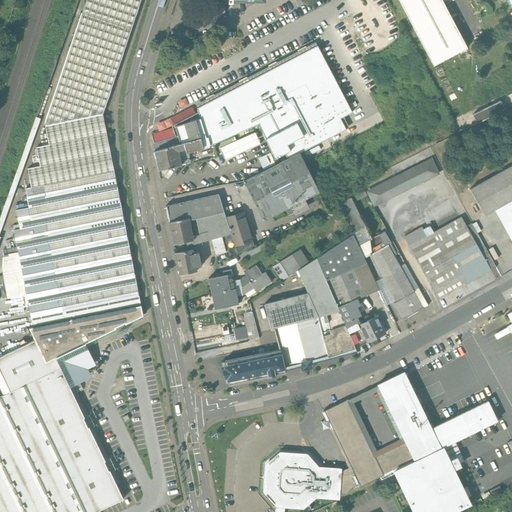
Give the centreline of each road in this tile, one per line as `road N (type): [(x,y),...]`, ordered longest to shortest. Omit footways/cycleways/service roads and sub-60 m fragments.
road 1 (primary): [(185,413),(131,123),(137,71),(160,0)]
road 2 (unclassified): [(185,413),(345,376),(511,288)]
